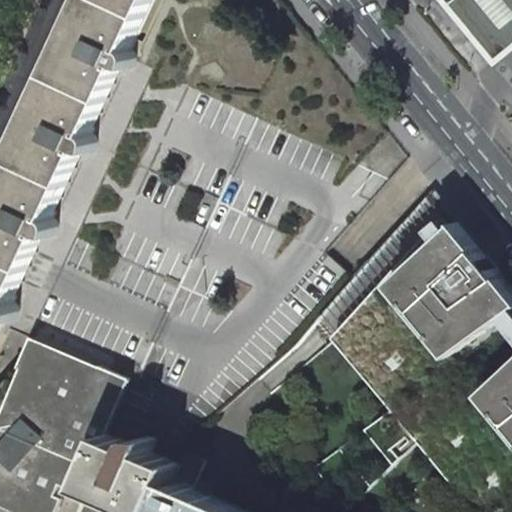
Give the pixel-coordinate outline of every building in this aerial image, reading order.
[(149,14),(117,0),(94,0),(59,75),(109,99),(126,64),(128,65),(135,67),(137,58),(138,53),(137,52),(137,51),(133,49),(137,39),(149,14)] [(117,0),(149,14),(155,0),(117,0)] [(511,0),(457,0),(456,1),(449,6),(496,65),(504,59),(511,52),(511,0)] [(109,99),(59,75),(20,159),(70,183),(87,148),(89,149),(96,151),(98,145),(98,139),(98,137),(97,136),(96,135),(93,133),(109,99)] [(70,183),(20,159),(0,202),(0,252),(31,267),(48,232),(57,236),(59,226),(59,223),(58,221),(57,219),(54,217),(70,183)] [(511,291),(496,272),(501,268),(490,254),(485,258),(458,226),(450,217),(436,228),(445,239),(399,282),(455,355),(511,315),(511,316),(511,369),(489,392),(511,421),(511,291)] [(511,511),(511,421),(489,392),(511,369),(511,316),(511,315),(455,355),(399,282),(445,239),(436,228),(425,238),(336,337),(395,409),(370,430),(397,462),(422,442),(479,511),(511,511)] [(31,267),(0,252),(0,334),(9,316),(18,320),(20,313),(20,307),(20,306),(18,304),(15,302),(31,267)] [(149,511),(88,485),(110,432),(122,405),(134,377),(35,336),(34,338),(3,416),(0,414),(0,502),(22,511),(51,511),(64,483),(84,493),(129,511),(149,511)] [(88,485),(149,511),(159,511),(174,477),(181,463),(154,451),(155,445),(157,437),(150,436),(148,436),(144,436),(142,437),(141,438),(138,444),(110,432),(88,485)] [(196,487),(208,459),(186,450),(181,463),(174,477),(196,487)] [(196,487),(174,477),(159,511),(254,511),(214,494),(196,487)]
